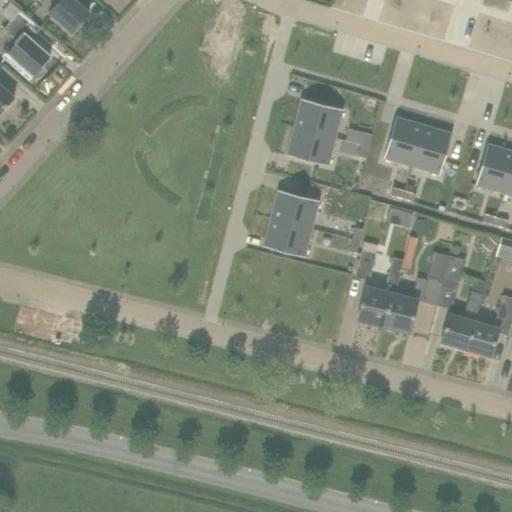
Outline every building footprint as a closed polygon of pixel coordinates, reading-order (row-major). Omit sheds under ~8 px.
[(53,0),(57,2),(48,13),(70,32),(88,12),(74,0),(53,0)] [(408,0),(488,20),(493,0),(408,0)] [(40,27),(20,9),(3,29),(17,42),(7,53),(32,75),(49,57),(29,39),(40,27)] [(0,67),(3,64),(0,61),(0,111),(13,96),(0,84),(0,67)] [(300,99),(293,127),(334,137),(341,110),(342,110),(342,109),(300,98),(299,99),(300,99)] [(395,116),(382,158),(384,158),(384,157),(411,165),(423,125),(396,117),(396,116),(395,116)] [(423,125),(411,165),(438,173),(438,174),(439,175),(451,132),(450,132),(450,133),(423,125)] [(285,154),(285,155),(328,166),(328,165),(327,164),(334,137),(293,127),(286,154),(285,154)] [(363,132),(360,144),(368,146),(368,145),(371,134),(363,132)] [(486,143),(474,185),(475,185),(475,184),(502,192),(511,159),(511,151),(487,144),(488,143),(486,143)] [(360,144),(357,156),(365,158),(368,146),(360,144)] [(511,159),(502,192),(511,195),(511,159)] [(392,187),(389,195),(401,198),(403,190),(392,187)] [(277,191),(270,218),(311,228),(318,201),(319,200),(276,189),(276,190),(277,191)] [(403,190),(401,198),(413,201),(415,194),(403,190)] [(484,213),(481,221),(493,224),(495,217),(484,213)] [(495,217),(493,224),(504,228),(504,227),(507,220),(495,217)] [(262,245),(262,246),(304,257),(304,256),(311,228),(270,218),(263,245),(262,245)] [(416,236),(429,234),(427,218),(413,220),(416,236)] [(354,227),(351,239),(359,241),(359,240),(362,229),(354,227)] [(488,251),(495,244),(487,236),(480,243),(488,251)] [(497,249),(511,253),(511,240),(500,237),(497,249)] [(351,239),(348,251),(356,253),(359,241),(351,239)] [(354,277),(369,281),(376,253),(361,250),(354,277)] [(436,305),(443,279),(449,255),(434,251),(426,279),(417,277),(411,297),(395,293),(391,292),(382,327),(408,333),(417,300),(436,305)] [(449,255),(443,279),(457,283),(463,259),(449,255)] [(395,293),(400,273),(403,260),(393,258),(384,290),(365,285),(356,320),(382,327),(391,292),(395,293)] [(473,322),(475,312),(484,283),(473,280),(462,318),(447,314),(438,343),(463,350),(471,321),(473,322)] [(511,313),(511,297),(502,295),(492,327),(473,322),(471,321),(463,350),(488,357),(496,330),(507,333),(511,313)]
